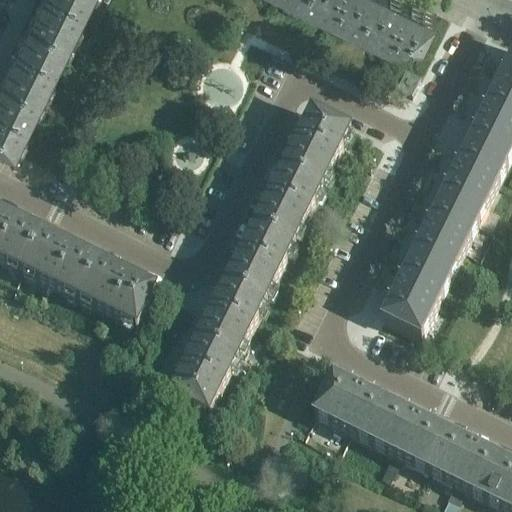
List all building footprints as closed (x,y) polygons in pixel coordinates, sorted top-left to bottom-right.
[(74,33),(90,0),(41,0),(35,14),(74,33)] [(305,0),(360,27),(373,0),(305,0)] [(417,55),(436,16),(403,0),(373,0),(360,27),(417,55)] [(46,90),(74,33),(35,14),(7,71),(46,90)] [(511,68),(496,100),(511,107),(511,68)] [(0,138),(17,147),(46,90),(7,71),(0,84),(0,138)] [(413,103),(422,85),(407,78),(398,95),(413,103)] [(507,176),(511,167),(511,107),(496,100),(468,157),(507,176)] [(324,197),(352,139),(313,120),(285,177),(324,197)] [(479,233),(500,191),(507,176),(468,157),(440,214),(479,233)] [(296,254),(324,197),(285,177),(256,234),(296,254)] [(451,290),(479,233),(440,214),(412,271),(451,290)] [(0,268),(24,281),(44,242),(0,220),(0,268)] [(267,311),(287,271),(296,254),(256,234),(228,292),(267,311)] [(81,309),(101,270),(44,242),(24,281),(81,309)] [(139,337),(158,298),(101,270),(81,309),(139,337)] [(423,348),(451,290),(412,271),(384,329),(423,348)] [(239,368),(267,311),(228,292),(200,349),(239,368)] [(211,425),(239,368),(200,349),(172,406),(211,425)] [(373,453),(392,414),(334,385),(315,425),(373,453)] [(429,481),(449,442),(392,414),(373,453),(429,481)] [(486,509),(506,470),(449,442),(429,481),(486,509)] [(492,511),(511,511),(511,473),(506,470),(486,509),(492,511)]
